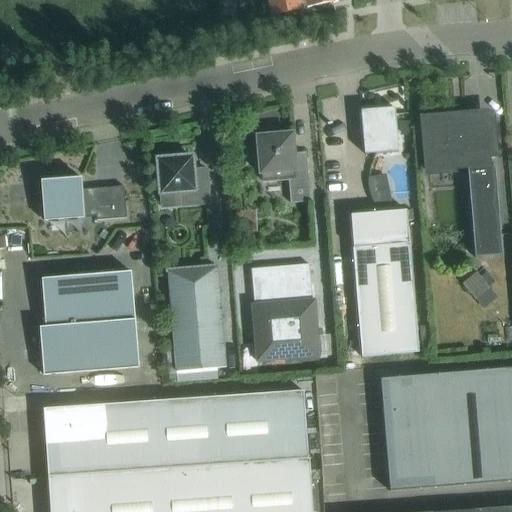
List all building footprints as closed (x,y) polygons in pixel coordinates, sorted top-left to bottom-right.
[(266,0),(270,17),(301,10),(301,8),(305,7),(306,8),(318,6),(319,6),(334,3),(337,2),(336,0),(266,0)] [(375,110),(365,111),(366,123),(361,123),(363,154),(397,151),(394,108),(375,110)] [(493,158),(490,120),(462,122),(463,127),(454,128),(453,117),(422,119),(427,172),(466,169),(468,190),(474,258),(501,255),(496,188),(494,168),(490,168),(489,158),(493,158)] [(260,135),(256,136),(259,174),(261,174),(262,182),(276,180),(275,172),(287,171),(289,203),(309,202),(306,158),(294,159),(292,133),(274,134),(273,130),(260,131),(260,135)] [(193,178),(192,170),(191,157),(183,157),(182,153),(165,154),(165,159),(157,159),(161,207),(208,203),(206,177),(193,178)] [(96,220),(126,218),(123,186),(81,189),(80,177),(40,181),(42,204),(38,205),(40,218),(44,218),(44,220),(84,217),(83,213),(95,212),(96,220)] [(350,225),(360,357),(418,352),(407,220),(406,221),(405,210),(350,215),(350,225)] [(251,305),(256,361),(318,356),(313,300),(311,300),(308,264),(250,269),(253,305),(251,305)] [(167,273),(175,372),(225,368),(216,269),(217,269),(217,267),(183,270),(183,265),(166,266),(167,273)] [(39,327),(43,375),(138,367),(130,272),(41,279),(45,327),(39,327)] [(488,314),(504,302),(484,276),(468,288),(488,314)] [(428,326),(418,327),(419,341),(429,340),(428,326)] [(511,367),(379,379),(389,491),(511,481),(511,367)] [(311,511),(303,391),(43,409),(49,507),(50,507),(49,511),(311,511)]
